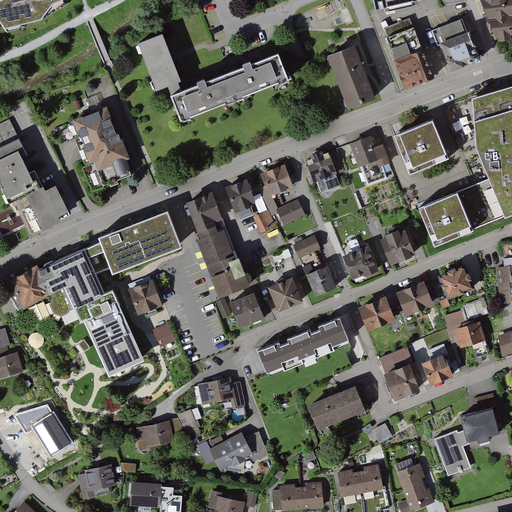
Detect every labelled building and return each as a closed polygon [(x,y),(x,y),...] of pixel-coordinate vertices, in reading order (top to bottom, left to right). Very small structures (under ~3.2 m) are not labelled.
[(0,0),(0,24),(6,33),(21,29),(22,26),(40,22),(70,4),(69,0),(0,0)] [(422,0),(369,0),(372,13),(423,3),(422,0)] [(511,0),(476,0),(494,43),(508,42),(507,37),(511,36),(511,0)] [(348,7),(336,11),(343,26),(354,22),(348,7)] [(411,19),(383,29),(405,90),(433,80),(411,19)] [(463,19),(433,30),(438,46),(442,45),(453,70),(477,60),(480,55),(469,27),(466,28),(463,19)] [(159,36),(135,45),(154,92),(178,83),(159,36)] [(327,55),(346,107),(373,97),(353,45),(327,55)] [(272,56),(165,99),(175,124),(282,80),(272,56)] [(503,219),(511,216),(511,84),(471,98),(475,146),(503,219)] [(105,108),(70,121),(96,189),(131,175),(105,108)] [(433,119),(394,136),(410,176),(450,160),(433,119)] [(370,136),(349,144),(358,167),(375,161),(378,168),(389,164),(382,144),(374,147),(370,136)] [(16,140),(0,148),(0,186),(1,188),(0,188),(0,194),(4,202),(24,191),(21,186),(30,182),(18,160),(25,157),(16,140)] [(320,152),(309,156),(313,164),(307,166),(313,183),(337,174),(331,158),(323,161),(320,152)] [(284,164),(258,175),(267,197),(293,187),(284,164)] [(243,179),(223,187),(234,213),(253,205),(243,179)] [(40,189),(23,197),(40,232),(57,224),(55,219),(66,213),(53,187),(42,192),(40,189)] [(476,233),(458,190),(417,207),(434,250),(476,233)] [(185,204),(199,240),(217,233),(212,220),(221,216),(212,194),(185,204)] [(305,215),(297,198),(274,208),(281,225),(305,215)] [(252,218),(260,233),(275,226),(267,210),(252,218)] [(40,269),(52,292),(64,286),(81,325),(85,323),(108,377),(145,362),(113,292),(106,295),(89,257),(104,253),(113,276),(182,249),(167,212),(98,239),(100,243),(40,269)] [(378,235),(388,264),(416,254),(406,225),(378,235)] [(199,240),(195,241),(218,299),(247,287),(236,259),(233,260),(222,231),(217,233),(199,240)] [(315,244),(291,253),(296,265),(319,256),(315,244)] [(366,246),(341,257),(352,284),(378,273),(366,246)] [(52,292),(40,269),(37,264),(8,281),(23,308),(52,292)] [(511,266),(495,269),(500,306),(511,304),(511,266)] [(327,267),(304,276),(313,298),(335,289),(327,267)] [(436,279),(445,300),(468,291),(459,270),(436,279)] [(154,278),(128,288),(138,314),(164,303),(154,278)] [(275,314),(300,304),(290,279),(265,289),(275,314)] [(423,283),(395,294),(405,318),(433,307),(423,283)] [(237,331),(263,321),(252,294),(227,304),(232,317),(237,331)] [(385,298),(356,309),(366,333),(395,322),(385,298)] [(225,299),(215,303),(222,321),(232,317),(227,304),(225,299)] [(340,316),(259,350),(268,373),(350,340),(340,316)] [(169,323),(154,330),(161,347),(177,341),(169,323)] [(476,323),(450,332),(456,352),(483,343),(476,323)] [(511,326),(497,332),(504,352),(511,349),(511,326)] [(5,331),(0,331),(0,348),(9,346),(5,331)] [(380,358),(387,375),(413,365),(406,348),(380,358)] [(17,354),(0,358),(0,380),(23,373),(17,354)] [(419,366),(427,388),(453,378),(444,356),(419,366)] [(387,375),(397,400),(423,389),(413,365),(387,375)] [(229,379),(198,385),(202,407),(232,400),(235,412),(246,409),(240,383),(232,385),(229,379)] [(131,382),(119,389),(127,401),(138,394),(131,382)] [(354,388),(306,407),(316,433),(364,415),(354,388)] [(49,406),(16,416),(27,435),(35,430),(52,457),(74,444),(49,406)] [(491,410),(458,420),(462,433),(466,444),(474,441),(476,446),(490,441),(489,438),(499,435),(491,410)] [(179,421),(136,429),(141,452),(174,444),(173,437),(184,433),(199,428),(191,411),(177,417),(179,421)] [(386,424),(373,432),(380,445),(394,438),(386,424)] [(456,432),(434,439),(447,477),(471,469),(464,447),(467,446),(466,444),(462,433),(457,434),(456,432)] [(240,434),(209,449),(220,472),(251,456),(254,463),(270,456),(259,433),(243,440),(240,434)] [(420,464),(396,473),(406,502),(399,505),(401,511),(411,511),(435,503),(420,464)] [(83,475),(78,475),(83,500),(112,493),(111,488),(117,486),(111,465),(83,472),(83,475)] [(379,465),(336,473),(341,499),(384,490),(379,465)] [(279,491),(270,492),(273,511),(282,510),(282,511),(297,511),(323,509),(320,482),(279,487),(279,491)] [(160,484),(130,483),(129,508),(160,508),(160,487),(160,484)] [(168,487),(160,487),(160,511),(180,511),(181,495),(168,495),(168,487)] [(258,491),(249,490),(247,503),(256,504),(258,491)] [(223,494),(212,491),(209,508),(215,510),(214,511),(243,511),(245,502),(222,498),(223,494)] [(33,511),(23,502),(13,511),(33,511)]
